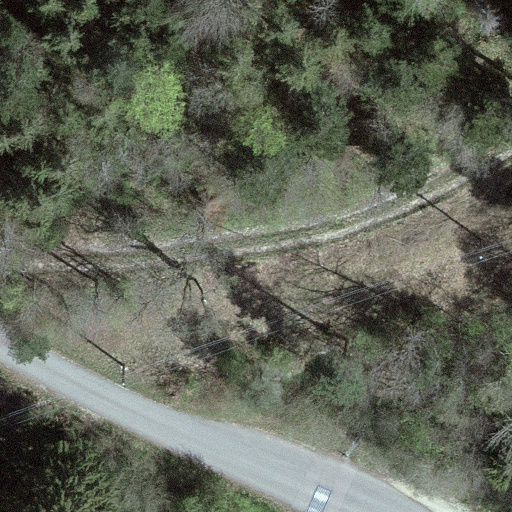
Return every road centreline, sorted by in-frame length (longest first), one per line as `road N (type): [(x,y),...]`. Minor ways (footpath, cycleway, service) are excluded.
road 1 (track): [(0,205),(219,203),(362,175),(511,91)]
road 2 (unclassified): [(373,511),(120,393),(0,320)]
